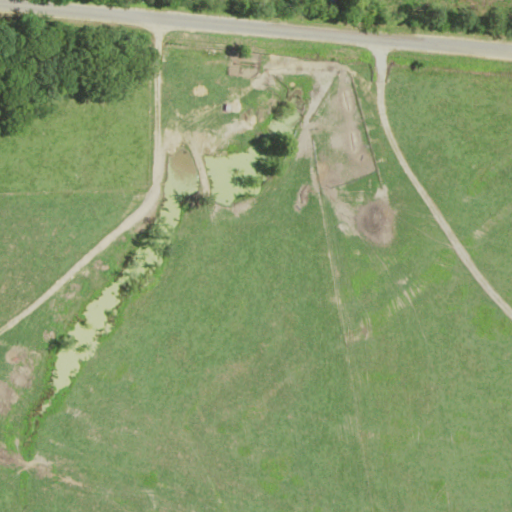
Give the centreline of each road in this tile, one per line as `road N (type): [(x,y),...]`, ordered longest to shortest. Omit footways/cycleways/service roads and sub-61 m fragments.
road 1 (residential): [(0,4),(511,53)]
road 2 (residential): [(157,20),(159,194),(0,331)]
